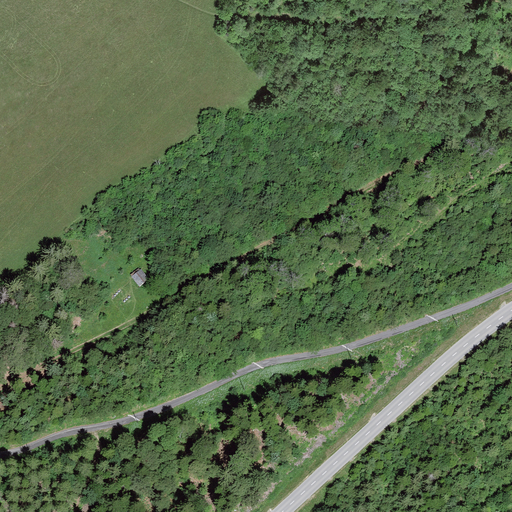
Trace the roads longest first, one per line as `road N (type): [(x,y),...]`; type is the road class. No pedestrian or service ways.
road 1 (track): [(0,391),(425,156),(492,100),(511,68)]
road 2 (track): [(511,287),(347,347),(269,361),(138,417),(0,455)]
road 3 (secondary): [(511,310),(283,511)]
